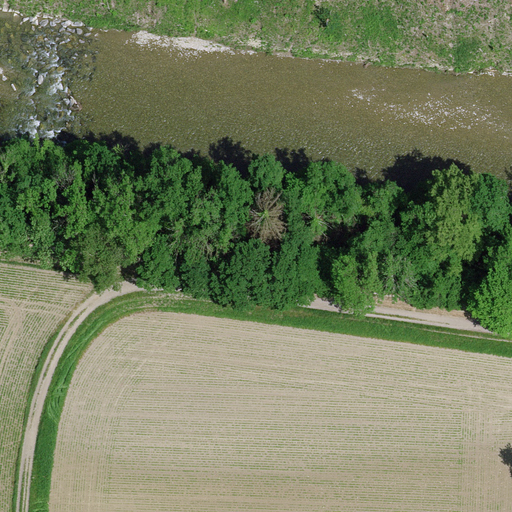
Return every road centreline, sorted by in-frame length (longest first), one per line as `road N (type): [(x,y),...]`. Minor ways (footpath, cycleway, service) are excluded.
road 1 (track): [(0,362),(511,425)]
road 2 (track): [(22,511),(46,370)]
